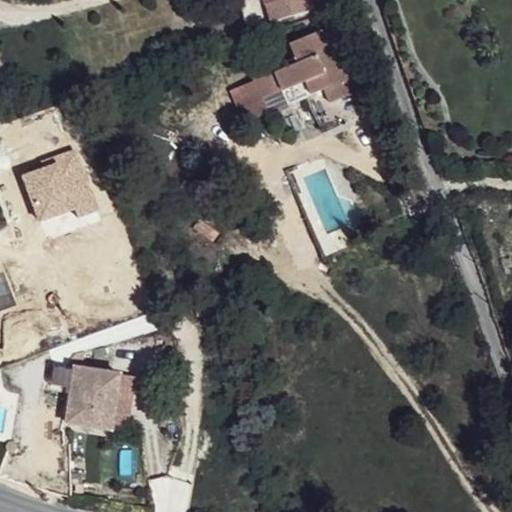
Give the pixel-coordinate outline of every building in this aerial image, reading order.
[(261,0),(263,4),(279,0),(287,0),(293,17),(312,11),(309,0),(261,0)] [(356,74),(335,26),(292,42),(300,61),(281,68),(276,69),(284,88),(306,80),(311,92),(340,81),(356,74)] [(281,68),(275,54),(266,57),(280,90),(284,88),(276,69),(281,68)] [(280,90),(266,57),(251,62),(264,96),(280,90)] [(359,73),(356,74),(340,81),(346,97),(365,88),(359,73)] [(311,92),(306,80),(284,88),(291,101),(311,92)] [(346,97),(340,81),(327,86),(334,102),(346,97)] [(123,375),(55,364),(52,385),(73,388),(68,422),(114,430),(123,375)]
